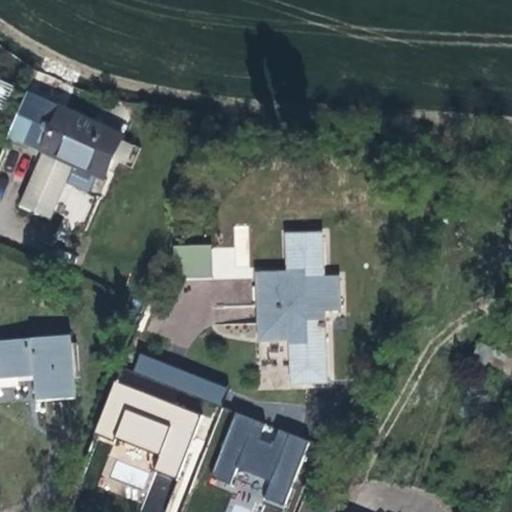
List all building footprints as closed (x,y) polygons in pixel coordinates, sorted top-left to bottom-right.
[(123,136),(65,109),(74,88),(37,72),(10,137),(45,153),(104,179),(123,136)] [(0,79),(2,76),(0,74),(0,105),(5,108),(14,86),(0,79)] [(128,164),(136,146),(122,140),(114,158),(128,164)] [(90,211),(104,179),(45,153),(22,207),(51,220),(61,199),(70,202),(90,211)] [(322,234),(288,235),(288,272),(258,272),(260,335),(295,334),(296,347),(296,364),(293,364),(293,383),(326,381),(324,310),(340,310),(339,277),(323,278),(322,234)] [(174,277),(211,278),(211,245),(175,244),(174,277)] [(76,396),(71,336),(0,340),(0,379),(38,377),(38,386),(39,399),(76,396)] [(221,406),(227,389),(141,356),(134,372),(221,406)] [(177,479),(202,415),(115,382),(94,434),(112,441),(114,436),(161,454),(154,470),(177,479)] [(236,413),(211,478),(231,485),(237,469),(272,483),(263,505),(281,511),(282,511),(310,442),(236,413)]
